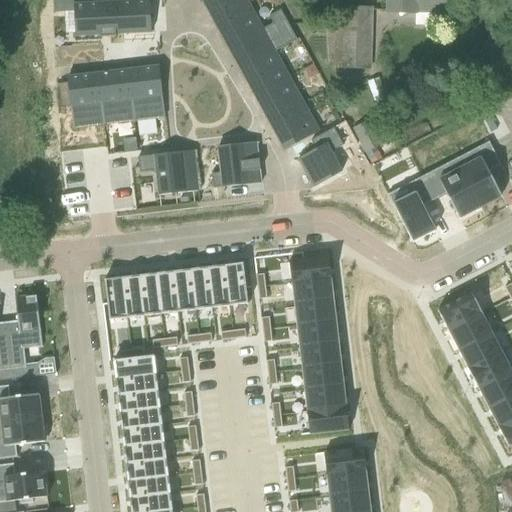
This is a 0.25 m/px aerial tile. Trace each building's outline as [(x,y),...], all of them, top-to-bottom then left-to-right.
[(73,0),(53,1),(53,11),(53,13),(64,13),(73,12),(73,5),(73,4),(73,0)] [(245,0),(200,0),(213,23),(248,4),(245,0)] [(387,0),(387,16),(418,17),(418,14),(455,15),(455,0),(387,0)] [(149,2),(112,3),(114,38),(115,38),(115,36),(150,34),(149,2)] [(112,3),(73,5),(73,12),(75,38),(88,37),(99,36),(99,39),(114,38),(112,3)] [(248,4),(213,23),(228,50),(272,25),(272,24),(262,30),(248,4)] [(371,71),(373,9),(346,8),(345,32),(329,32),(328,70),(371,71)] [(280,11),(268,17),(272,24),(272,25),(284,19),(280,11)] [(272,25),(228,50),(235,46),(246,66),(295,39),(284,19),(272,25)] [(246,67),(239,71),(254,98),(289,79),(275,53),(296,41),(295,39),(246,66),(246,67)] [(158,67),(127,71),(133,123),(164,119),(158,67)] [(126,71),(97,75),(103,126),(132,122),(126,71)] [(97,75),(66,78),(67,84),(69,96),(73,130),(103,126),(97,75)] [(289,79),(254,98),(268,124),(303,105),(289,79)] [(67,84),(58,85),(58,89),(59,97),(67,96),(69,96),(67,84)] [(303,105),(268,124),(283,152),(318,133),(303,105)] [(368,123),(354,130),(366,153),(380,146),(368,123)] [(315,150),(297,160),(312,189),(341,173),(332,157),(330,153),(343,146),(333,129),(310,142),(315,150)] [(488,143),(454,160),(480,209),(493,202),(493,201),(500,198),(498,194),(488,173),(500,167),(488,143)] [(219,174),(211,175),(212,190),(221,189),(261,184),(259,172),(260,172),(260,170),(259,170),(258,162),(259,162),(258,160),(258,161),(256,144),(221,149),(217,149),(217,152),(217,153),(219,174)] [(193,152),(137,158),(139,174),(155,172),(158,197),(198,192),(193,152)] [(454,160),(421,178),(433,201),(445,195),(458,220),(480,209),(454,160)] [(421,178),(387,196),(412,244),(434,233),(421,208),(433,201),(421,178)] [(328,257),(288,262),(291,284),(330,280),(328,257)] [(242,265),(224,267),(229,307),(247,305),(242,265)] [(224,267),(207,269),(212,309),(229,307),(224,267)] [(207,269),(190,271),(195,311),(212,309),(207,269)] [(190,271),(173,273),(178,313),(195,311),(190,271)] [(173,273),(156,275),(161,315),(178,313),(173,273)] [(156,275),(139,277),(144,317),(161,315),(156,275)] [(263,276),(255,277),(257,288),(265,287),(263,276)] [(139,277),(122,279),(127,319),(144,317),(139,277)] [(122,279),(104,281),(108,322),(127,319),(122,279)] [(330,280),(291,284),(294,306),(332,301),(330,280)] [(511,287),(511,285),(503,289),(509,300),(511,298),(511,287)] [(265,287),(257,288),(258,300),(266,300),(265,287)] [(471,294),(437,312),(447,332),(481,314),(471,294)] [(17,323),(6,324),(11,371),(25,369),(23,350),(42,348),(36,297),(14,300),(17,323)] [(332,301),(294,306),(297,327),(335,323),(332,301)] [(481,314),(447,332),(457,351),(491,333),(481,314)] [(268,318),(260,319),(262,331),(270,330),(268,318)] [(335,323),(297,327),(299,349),(337,344),(335,323)] [(0,372),(11,371),(6,324),(0,324),(0,372)] [(270,330),(262,331),(263,343),(271,343),(270,330)] [(244,331),(232,332),(233,340),(245,339),(244,331)] [(232,332),(220,334),(221,342),(233,340),(232,332)] [(491,333),(457,351),(467,370),(501,353),(491,333)] [(210,335),(198,336),(199,344),(211,343),(210,335)] [(198,336),(186,338),(187,346),(199,344),(198,336)] [(176,339),(164,340),(165,348),(177,347),(176,344),(176,339)] [(164,340),(152,342),(153,350),(165,348),(164,340)] [(337,344),(299,349),(302,370),(340,366),(337,344)] [(142,350),(130,351),(131,360),(143,358),(142,350)] [(130,351),(118,353),(119,361),(131,360),(130,351)] [(501,353),(467,370),(477,389),(511,372),(501,353)] [(119,361),(113,362),(115,380),(155,375),(153,357),(119,361)] [(187,359),(179,360),(180,372),(188,371),(187,359)] [(273,361),(265,362),(267,374),(275,373),(273,361)] [(340,366),(302,370),(304,392),(342,387),(340,366)] [(188,371),(180,372),(182,384),(190,383),(188,371)] [(511,373),(511,372),(477,389),(487,409),(511,395),(511,373)] [(275,373),(267,374),(268,386),(276,385),(275,373)] [(155,375),(115,380),(117,397),(157,392),(155,375)] [(8,387),(0,387),(0,424),(1,424),(41,419),(39,405),(38,396),(33,397),(33,396),(9,399),(8,387)] [(342,387),(304,392),(307,413),(345,408),(342,387)] [(157,392),(117,397),(119,414),(159,409),(157,392)] [(191,393),(183,394),(184,406),(192,405),(191,393)] [(511,395),(487,409),(497,428),(511,419),(511,395)] [(279,404),(270,405),(272,417),(280,416),(279,404)] [(192,405),(184,406),(186,418),(194,417),(192,405)] [(307,413),(306,413),(309,436),(348,431),(345,408),(307,413)] [(159,409),(119,414),(121,431),(161,426),(159,409)] [(280,416),(272,417),(273,429),(281,428),(280,416)] [(0,460),(16,458),(15,447),(44,443),(43,439),(47,439),(46,427),(42,427),(41,419),(1,424),(0,424),(0,460)] [(511,419),(497,428),(507,448),(511,445),(511,419)] [(161,426),(121,431),(123,448),(163,443),(161,426)] [(195,427),(187,428),(188,440),(196,439),(195,427)] [(196,439),(188,440),(190,452),(198,451),(196,439)] [(163,443),(123,448),(125,465),(165,460),(163,443)] [(362,449),(323,454),(326,476),(365,472),(362,449)] [(165,460),(125,465),(127,482),(167,477),(165,460)] [(199,462),(191,462),(192,475),(200,474),(199,462)] [(13,465),(0,466),(0,503),(20,501),(21,505),(32,504),(32,500),(46,498),(44,483),(43,474),(37,475),(37,474),(14,477),(13,465)] [(292,468),(284,469),(286,481),(294,480),(292,468)] [(365,472),(326,476),(329,498),(367,493),(365,472)] [(200,474),(192,475),(194,487),(202,486),(200,474)] [(167,477),(127,482),(129,499),(169,495),(167,477)] [(294,480),(286,481),(287,493),(295,492),(294,480)] [(369,511),(367,493),(329,498),(330,511),(369,511)] [(169,495),(129,499),(130,511),(168,511),(171,511),(169,495)] [(203,496),(195,497),(196,509),(204,508),(203,496)] [(297,511),(296,502),(288,503),(289,511),(297,511)]
